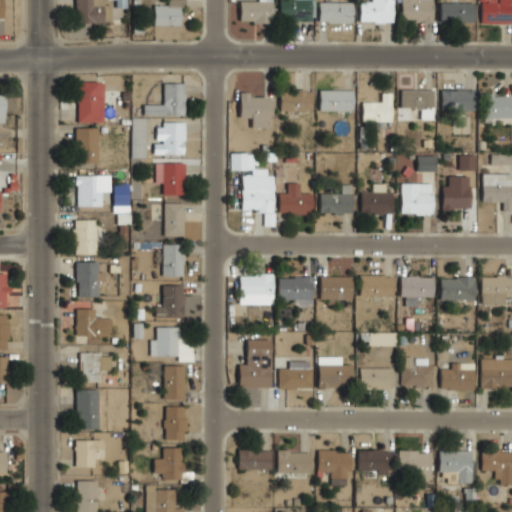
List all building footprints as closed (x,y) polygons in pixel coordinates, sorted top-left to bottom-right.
[(73,0),(74,22),(109,22),(109,0),(73,0)] [(182,25),(182,0),(166,0),(166,6),(152,6),(152,25),(182,25)] [(238,2),(238,22),(272,22),(272,0),(256,0),(256,2),(238,2)] [(309,20),(309,0),(278,0),(278,20),(309,20)] [(392,0),(370,0),(370,2),(359,2),(359,21),(392,21),(392,0)] [(400,0),(400,20),(431,20),(431,0),(400,0)] [(511,0),(480,0),(480,22),(511,22),(511,0)] [(318,21),(351,21),(351,1),(318,1),(318,21)] [(472,2),(440,2),(440,20),(472,20),(472,2)] [(76,121),(101,121),(101,80),(76,80),(76,121)] [(182,114),(182,82),(163,82),(163,104),(143,104),(143,114),(182,114)] [(351,88),(319,88),(319,110),(351,110),(351,88)] [(432,88),(401,88),(401,109),(419,109),(419,119),(432,119),(432,88)] [(279,89),(279,113),(310,113),(310,89),(279,89)] [(473,89),(440,89),(440,110),(473,110),(473,89)] [(390,92),(381,92),(381,101),(362,101),(361,121),(390,121),(390,92)] [(239,117),(249,117),(249,127),(270,127),(270,94),(239,94),(239,117)] [(511,96),(483,96),(483,122),(511,122),(511,96)] [(129,157),(144,158),(144,118),(130,118),(129,157)] [(154,154),(182,154),(182,122),(154,122),(154,154)] [(74,161),(97,161),(97,126),(74,126),(74,161)] [(228,170),(252,169),(252,153),(228,153),(228,170)] [(433,154),(416,154),(416,170),(433,170),(433,154)] [(182,194),(182,162),(154,162),(154,182),(163,182),(163,194),(182,194)] [(272,169),(251,169),(251,174),(240,174),(240,212),(263,212),(263,224),(272,224),(272,169)] [(511,210),(511,172),(481,172),(481,201),(500,201),(500,210),(511,210)] [(128,183),(111,184),(111,174),(75,174),(75,205),(128,204),(128,183)] [(469,209),(469,180),(441,180),(441,209),(469,209)] [(310,192),(299,192),(299,182),(287,182),(287,192),(277,192),(277,214),(310,214),(310,192)] [(400,214),(430,214),(430,182),(400,182),(400,214)] [(319,213),(351,213),(351,183),(341,183),(341,193),(319,193),(319,213)] [(359,192),(359,213),(390,213),(390,183),(370,183),(370,192),(359,192)] [(182,203),(163,203),(163,235),(182,235),(182,203)] [(95,253),(95,218),(72,218),(72,253),(95,253)] [(162,275),(182,275),(182,242),(162,242),(162,275)] [(74,296),(97,296),(97,261),(74,261),(74,296)] [(359,296),(391,296),(391,274),(359,274),(359,296)] [(511,295),(511,274),(480,274),(480,304),(503,304),(503,295),(511,295)] [(238,295),(270,295),(270,275),(238,275),(238,295)] [(350,299),(350,275),(318,275),(318,299),(350,299)] [(399,275),(399,296),(431,296),(431,275),(399,275)] [(472,275),(438,275),(438,299),(472,299),(472,275)] [(310,277),(277,277),(277,299),(294,299),(294,307),(310,307),(310,277)] [(163,284),(163,306),(154,306),(154,316),(182,316),(182,284),(163,284)] [(109,335),(109,317),(93,317),(93,308),(74,308),(74,335),(109,335)] [(182,326),(150,326),(150,355),(182,355),(182,326)] [(394,344),(394,331),(363,331),(363,344),(394,344)] [(237,386),(269,386),(269,338),(246,338),(246,362),(237,362),(237,386)] [(109,370),(109,352),(78,352),(78,381),(99,381),(99,370),(109,370)] [(340,356),(317,356),(317,386),(351,386),(351,365),(340,365),(340,356)] [(399,386),(430,386),(430,356),(399,356),(399,386)] [(511,388),(511,356),(479,356),(479,388),(511,388)] [(473,389),(473,361),(449,361),(449,369),(439,369),(439,389),(473,389)] [(162,399),(182,399),(182,364),(162,364),(162,399)] [(311,388),(311,367),(277,367),(277,388),(311,388)] [(358,387),(391,387),(391,367),(358,367),(358,387)] [(98,388),(74,388),(74,428),(98,428),(98,388)] [(184,439),(184,405),(163,405),(163,439),(184,439)] [(103,439),(74,438),(73,466),(102,466),(103,439)] [(182,446),(162,446),(162,457),(155,457),(156,480),(189,480),(189,472),(182,472),(182,446)] [(237,468),(269,468),(269,449),(237,449),(237,468)] [(275,472),(308,472),(308,449),(275,449),(275,472)] [(316,449),(316,471),(328,471),(328,485),(348,485),(348,449),(316,449)] [(390,449),(357,449),(357,473),(390,473),(390,449)] [(430,450),(398,450),(398,474),(430,474),(430,450)] [(474,483),(474,450),(438,450),(438,472),(457,472),(457,483),(474,483)] [(511,484),(511,450),(480,450),(480,472),(496,472),(496,484),(511,484)] [(75,511),(96,511),(96,479),(75,479),(75,511)] [(182,511),(182,507),(173,507),(173,488),(145,488),(145,511),(182,511)]
